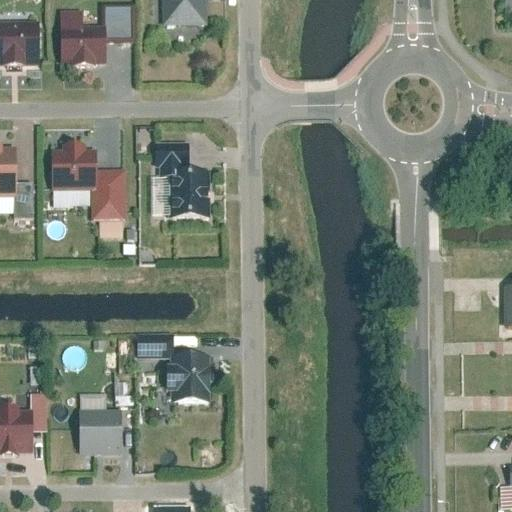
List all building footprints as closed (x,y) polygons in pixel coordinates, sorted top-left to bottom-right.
[(207,0),(163,0),(164,27),(208,26),(207,0)] [(62,63),(106,62),(105,18),(62,18),(62,63)] [(0,20),(0,65),(40,65),(39,20),(0,20)] [(0,197),(17,197),(17,147),(5,147),(5,143),(0,142),(0,197)] [(53,151),(53,191),(97,190),(96,150),(84,150),(84,143),(67,143),(67,151),(53,151)] [(169,177),(169,219),(209,219),(208,170),(179,170),(179,177),(169,177)] [(511,288),(501,289),(502,330),(511,329),(511,288)] [(167,370),(167,397),(175,397),(175,406),(211,406),(211,359),(175,359),(175,370),(167,370)] [(0,455),(32,455),(31,414),(21,414),(21,408),(0,408),(0,455)] [(78,413),(78,457),(123,456),(123,412),(78,413)]
